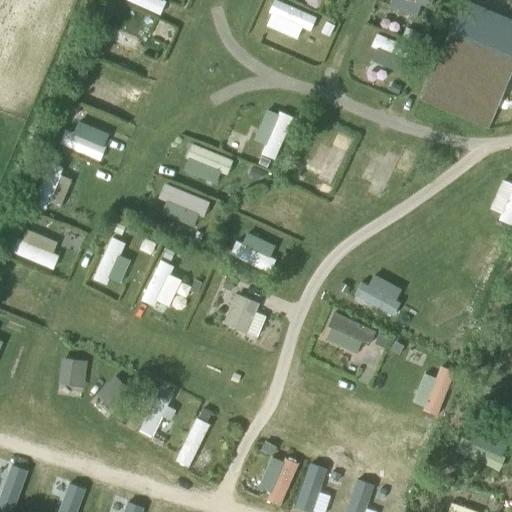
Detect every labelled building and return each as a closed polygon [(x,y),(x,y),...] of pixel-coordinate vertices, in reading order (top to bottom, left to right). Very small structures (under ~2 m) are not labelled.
[(129,0),(167,17),(173,3),(167,0),(129,0)] [(305,39),(307,33),(322,37),(327,19),(280,5),(273,30),(305,39)] [(511,104),(511,29),(471,12),(429,112),(497,141),(511,104)] [(406,29),(402,37),(413,42),(417,44),(421,35),(406,29)] [(375,35),(371,44),(400,57),(405,48),(375,35)] [(146,69),(151,54),(104,37),(99,52),(146,69)] [(82,96),(126,114),(132,99),(88,82),(82,96)] [(400,86),(391,82),(387,90),(397,94),(400,86)] [(270,144),(283,113),(274,109),(261,140),(270,144)] [(280,163),(296,117),(284,113),(267,159),(280,163)] [(63,142),(107,159),(113,144),(69,127),(63,142)] [(344,143),(319,184),(333,193),(359,152),(344,143)] [(191,157),(237,173),(242,160),(196,144),(191,157)] [(372,195),(389,204),(411,158),(394,150),(372,195)] [(48,207),(66,165),(54,160),(36,203),(48,207)] [(169,182),(165,193),(205,211),(209,200),(169,182)] [(269,203),(262,217),(305,239),(312,225),(269,203)] [(127,252),(131,240),(113,234),(99,280),(111,284),(121,250),(127,252)] [(21,237),(15,252),(57,268),(63,253),(21,237)] [(144,249),(156,254),(161,242),(149,237),(144,249)] [(258,265),(265,251),(241,240),(235,255),(258,265)] [(481,271),(478,282),(486,284),(493,257),(474,252),(470,269),(481,271)] [(173,305),(185,275),(176,271),(179,264),(164,258),(148,295),(173,305)] [(367,297),(399,314),(405,302),(399,299),(405,288),(380,274),(367,297)] [(211,312),(224,289),(212,282),(199,305),(211,312)] [(1,284),(0,287),(0,302),(40,318),(47,302),(1,284)] [(463,286),(437,297),(441,308),(468,297),(463,286)] [(246,334),(258,305),(235,295),(222,324),(246,334)] [(432,315),(440,333),(478,315),(469,297),(432,315)] [(383,349),(390,334),(380,330),(373,345),(383,349)] [(405,351),(396,347),(392,355),(401,359),(405,351)] [(157,367),(182,379),(187,368),(162,356),(157,367)] [(83,388),(87,362),(62,359),(58,385),(83,388)] [(447,369),(426,410),(442,418),(463,377),(447,369)] [(115,414),(133,395),(114,377),(96,396),(115,414)] [(177,421),(167,411),(174,404),(167,396),(137,424),(154,442),(177,421)] [(215,457),(203,452),(216,422),(200,415),(181,457),(210,470),(215,457)] [(511,461),(511,460),(511,446),(479,433),(474,446),(511,461)] [(390,454),(386,465),(409,472),(413,462),(390,454)] [(268,492),(281,498),(295,469),(281,463),(268,492)] [(390,511),(393,498),(373,494),(369,511),(390,511)] [(484,511),(456,503),(452,511),(484,511)]
